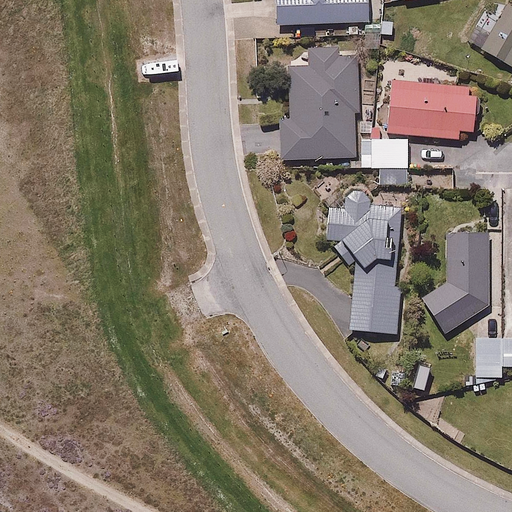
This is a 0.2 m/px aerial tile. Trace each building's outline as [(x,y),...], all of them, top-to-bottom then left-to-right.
[(279,0),(280,27),(374,23),(373,0),(279,0)] [(511,5),(481,47),(511,71),(511,5)] [(361,139),(359,56),(339,56),(338,43),(310,43),(311,64),(290,64),(291,110),(280,111),(282,161),(361,159),(362,166),(410,165),(409,137),(361,139)] [(395,74),(389,132),(462,139),(463,130),(476,131),(481,87),(442,83),(445,59),(424,57),(422,77),(395,74)] [(400,334),(404,204),(376,203),(377,190),(348,189),(347,202),(328,201),(327,239),(335,239),(358,273),(356,333),(400,334)] [(491,305),(491,230),(449,230),(449,280),(424,298),(449,334),(491,305)] [(507,364),(507,334),(477,334),(478,365),(507,364)]
